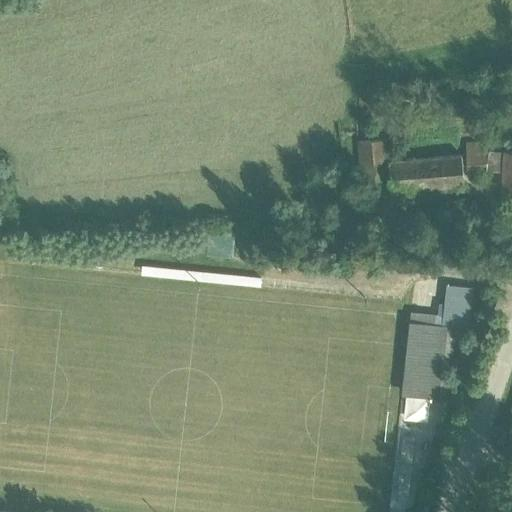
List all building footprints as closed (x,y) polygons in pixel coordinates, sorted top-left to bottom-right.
[(387,138),(358,139),(362,189),(391,187),(391,191),(464,184),(461,153),(389,159),(387,138)] [(488,139),(467,141),(467,169),(487,166),(487,169),(502,170),(501,186),(511,187),(511,150),(488,149),(488,139)] [(455,209),(422,210),(423,235),(436,235),(437,244),(450,243),(449,235),(455,234),(455,209)] [(209,229),(207,254),(234,256),(236,231),(209,229)] [(245,252),(245,262),(284,263),(284,253),(245,252)] [(142,264),(141,273),(261,285),(261,276),(142,264)] [(442,324),(410,320),(402,393),(448,398),(454,348),(462,349),(463,341),(455,339),(455,333),(469,332),(474,286),(459,284),(447,283),(443,313),(442,324)] [(442,324),(443,313),(411,310),(410,320),(442,324)] [(412,451),(400,482),(411,485),(423,455),(412,451)]
